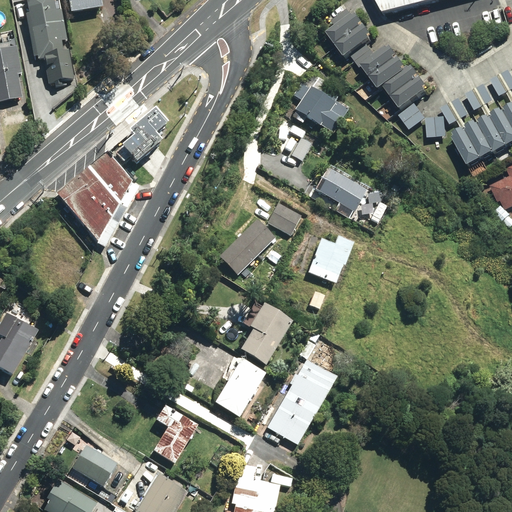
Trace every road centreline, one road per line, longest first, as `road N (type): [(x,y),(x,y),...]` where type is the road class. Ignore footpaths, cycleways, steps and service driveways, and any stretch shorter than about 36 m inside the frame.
road 1 (residential): [(0,485),(219,93),(223,52),(205,23)]
road 2 (track): [(511,352),(459,316),(417,265),(246,173),(258,153)]
road 3 (secondary): [(205,23),(0,202)]
road 4 (residential): [(511,59),(456,87),(386,32)]
